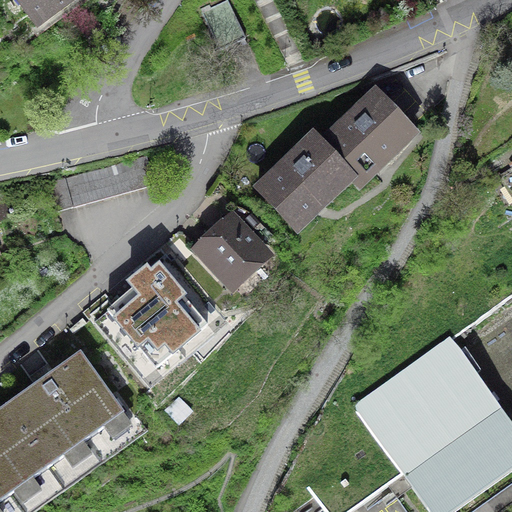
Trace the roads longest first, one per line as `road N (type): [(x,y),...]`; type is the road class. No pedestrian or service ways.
road 1 (residential): [(252,511),(274,460),(423,208),(462,76),(462,19)]
road 2 (residential): [(0,359),(190,195),(205,160),(209,112)]
road 3 (residential): [(462,19),(209,112)]
road 4 (residential): [(97,139),(97,109),(166,0)]
